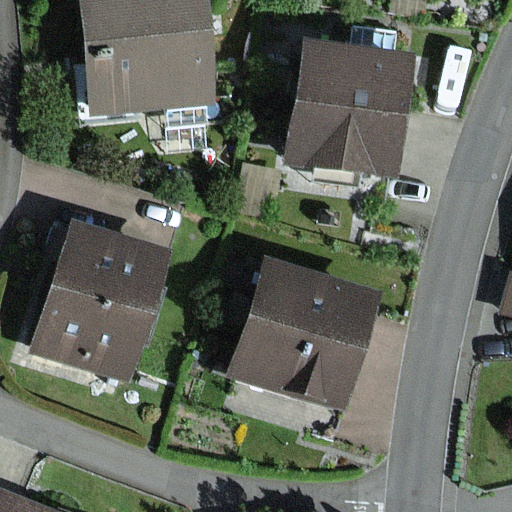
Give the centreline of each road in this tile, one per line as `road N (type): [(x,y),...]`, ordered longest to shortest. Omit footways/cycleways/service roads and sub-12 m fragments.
road 1 (residential): [(417,505),(302,504),(165,481),(0,416)]
road 2 (residential): [(511,99),(439,318),(417,505)]
